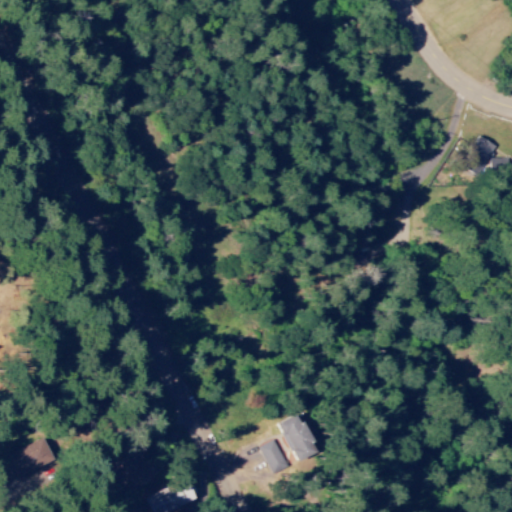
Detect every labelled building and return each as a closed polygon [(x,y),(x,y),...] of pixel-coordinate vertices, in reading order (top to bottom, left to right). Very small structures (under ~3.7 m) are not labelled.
[(484,165),(494,145),(475,136),(465,157),(484,165)] [(294,462),(315,451),(295,414),(274,425),(294,462)] [(3,458),(14,480),(52,460),(41,439),(3,458)] [(270,475),(284,468),(271,440),(257,447),(270,475)] [(122,486),(124,491),(140,485),(129,455),(106,464),(115,488),(122,486)] [(139,500),(144,511),(165,511),(169,510),(170,511),(181,511),(177,504),(190,498),(181,480),(139,500)]
